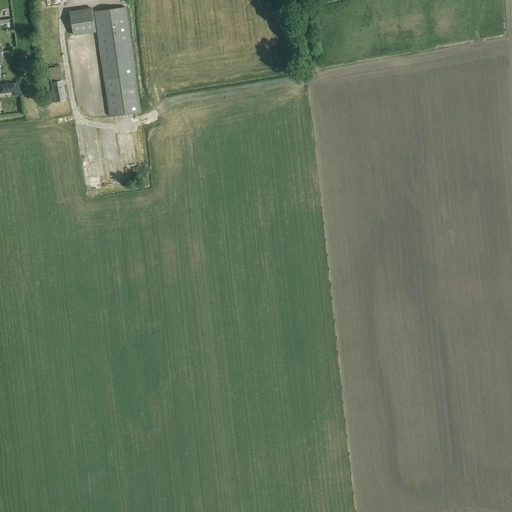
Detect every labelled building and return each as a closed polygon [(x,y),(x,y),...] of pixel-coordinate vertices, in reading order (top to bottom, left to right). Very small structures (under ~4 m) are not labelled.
[(70,11),(74,36),(96,32),(92,8),(70,11)] [(108,105),(139,100),(126,8),(95,12),(108,105)] [(48,68),(54,102),(67,100),(60,66),(60,65),(54,65),(55,67),(48,68)] [(16,97),(22,96),(20,83),(14,84),(14,83),(0,84),(0,94),(15,92),(16,97)] [(139,100),(108,105),(110,117),(141,112),(139,100)]
